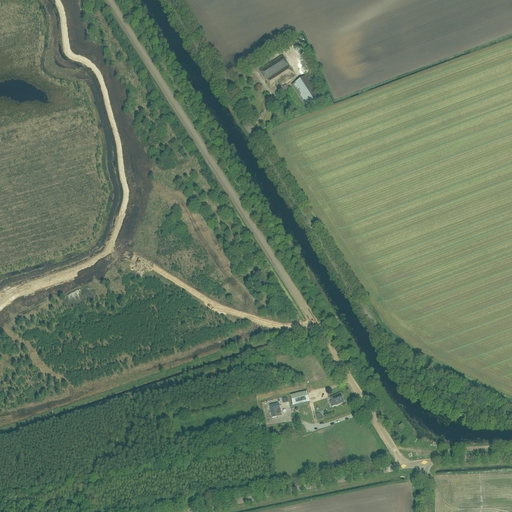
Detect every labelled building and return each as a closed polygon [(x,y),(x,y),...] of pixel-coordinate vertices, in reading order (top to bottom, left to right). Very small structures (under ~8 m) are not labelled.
[(295,77),(282,56),(259,71),(272,92),(295,77)] [(323,98),(308,74),(291,85),(307,109),(323,98)] [(307,392),(291,396),(294,407),(310,403),(307,392)] [(331,401),(330,402),(332,407),(336,406),(344,402),(340,394),(330,399),(331,401)] [(279,404),(270,406),(273,419),(278,417),(276,410),(281,409),(279,404)]
